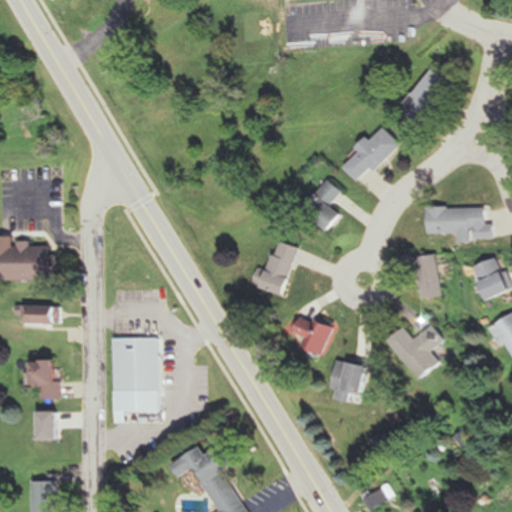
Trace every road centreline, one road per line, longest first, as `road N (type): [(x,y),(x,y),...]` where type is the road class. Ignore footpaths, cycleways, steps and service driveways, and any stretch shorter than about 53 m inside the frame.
road 1 (primary): [(261,398),(20,0)]
road 2 (residential): [(105,511),(107,218),(117,165)]
road 3 (residential): [(482,138),(428,170),(386,214),(365,279)]
road 4 (residential): [(511,196),(482,138),(497,37)]
road 5 (primary): [(329,511),(261,398)]
